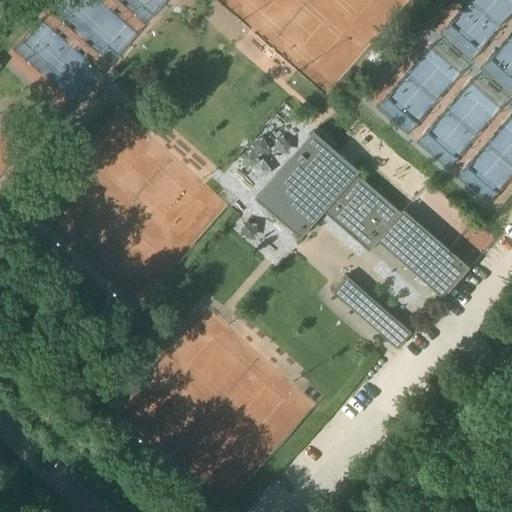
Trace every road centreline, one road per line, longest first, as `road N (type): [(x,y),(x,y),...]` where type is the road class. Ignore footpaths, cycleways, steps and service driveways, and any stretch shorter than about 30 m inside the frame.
road 1 (unclassified): [(376,511),(511,357)]
road 2 (unclassified): [(0,420),(99,511)]
